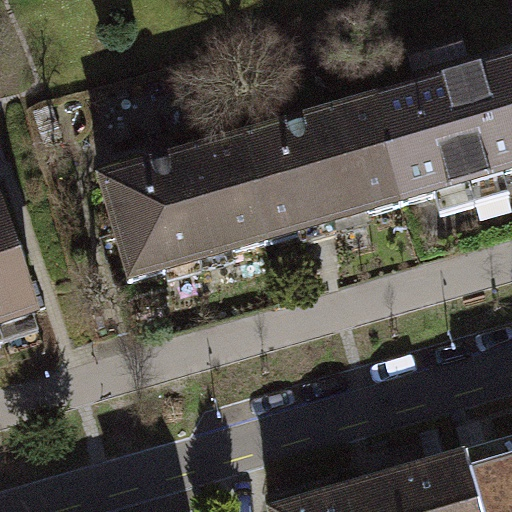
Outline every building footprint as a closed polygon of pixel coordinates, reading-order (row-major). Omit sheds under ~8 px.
[(511,176),(511,71),(511,67),(379,105),(394,156),(387,158),(402,209),(511,176)] [(394,156),(379,105),(244,144),(259,194),(252,196),(267,248),(402,209),(387,158),(394,156)] [(259,194),(244,144),(101,185),(131,287),(267,248),(252,196),(259,194)] [(0,327),(37,315),(0,207),(0,206),(0,327)] [(467,462),(481,511),(511,511),(511,447),(467,460),(467,462)] [(481,511),(467,462),(294,511),(481,511)]
